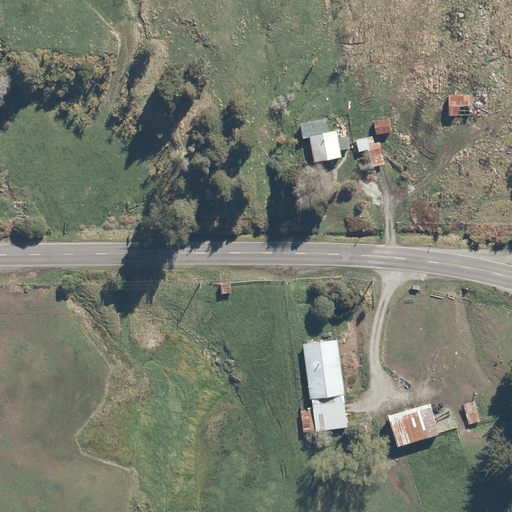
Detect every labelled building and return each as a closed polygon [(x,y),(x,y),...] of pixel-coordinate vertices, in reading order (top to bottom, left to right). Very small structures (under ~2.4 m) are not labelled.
[(485,92),(446,94),(447,115),(486,113),(485,92)] [(389,117),(374,119),(376,133),(392,130),(389,117)] [(326,118),(301,122),(304,135),(308,135),(312,157),(325,155),(326,158),(341,155),(340,149),(349,147),(347,136),(339,137),(337,128),(328,129),(326,118)] [(374,141),(372,134),(364,137),(373,166),(385,162),(378,140),(374,141)] [(309,397),(342,393),(345,392),(337,337),(302,342),(309,397)] [(342,393),(309,397),(310,405),(300,406),(304,432),(347,426),(342,393)] [(430,397),(384,412),(396,447),(441,432),(430,397)] [(475,408),(464,412),(467,423),(479,419),(475,408)]
